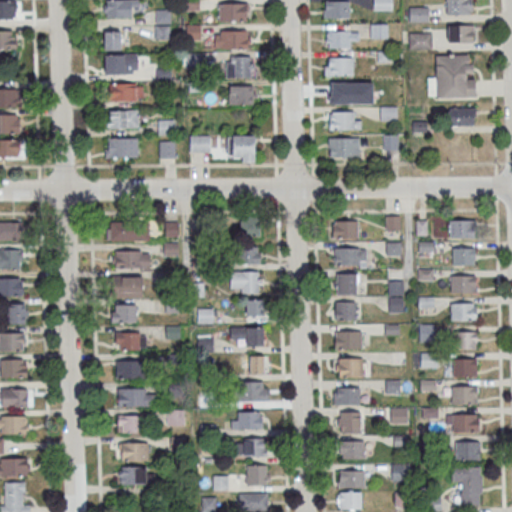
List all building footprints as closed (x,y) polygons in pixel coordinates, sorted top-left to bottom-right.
[(16,0),(0,0),(0,19),(16,19),(16,0)] [(138,0),(103,0),(103,18),(131,18),(131,7),(138,7),(138,0)] [(349,0),(323,0),(323,18),(349,18),(349,0)] [(373,0),(374,9),(391,9),(391,0),(373,0)] [(445,0),(446,15),(471,15),(471,0),(445,0)] [(249,2),(218,2),(218,20),(249,20),(249,2)] [(427,6),(409,6),(409,22),(427,22),(427,6)] [(386,36),(386,24),(370,24),(370,36),(386,36)] [(447,25),(447,42),(473,42),(473,25),(447,25)] [(168,27),(157,27),(157,38),(168,38),(168,27)] [(0,48),(15,48),(15,31),(0,30),(0,48)] [(214,30),(214,48),(249,48),(249,30),(214,30)] [(325,47),(357,47),(357,30),(325,30),(325,47)] [(103,31),(103,50),(120,50),(120,31),(103,31)] [(431,32),(409,32),(409,49),(431,49),(431,32)] [(103,54),(103,73),(137,73),(137,54),(103,54)] [(428,77),(428,97),(473,96),(473,54),(435,54),(435,77),(428,77)] [(226,77),(253,77),(253,56),(226,56),(226,77)] [(325,74),(352,74),(352,57),(325,57),(325,74)] [(142,83),(108,83),(108,100),(142,100),(142,83)] [(229,86),(229,104),(254,104),(254,86),(229,86)] [(0,107),(17,107),(16,87),(0,88),(0,107)] [(380,120),(396,120),(396,106),(380,106),(380,120)] [(475,107),(448,107),(448,125),(475,125),(475,107)] [(107,110),(107,127),(138,127),(138,110),(107,110)] [(328,111),(328,130),(360,130),(360,119),(353,119),(353,111),(328,111)] [(0,132),(18,133),(18,114),(0,113),(0,132)] [(158,134),(173,134),(173,118),(158,119),(158,134)] [(382,149),(397,149),(397,134),(382,134),(382,149)] [(209,135),(190,135),(190,151),(209,151),(209,135)] [(231,136),(231,161),(253,161),(253,136),(231,136)] [(105,157),(138,157),(138,138),(105,138),(105,157)] [(359,138),(328,138),(328,157),(359,157),(359,138)] [(0,157),(17,157),(17,140),(0,139),(0,157)] [(174,141),(158,141),(158,157),(174,157),(174,141)] [(399,229),(399,215),(385,215),(385,229),(399,229)] [(259,236),(259,217),(240,217),(240,236),(259,236)] [(471,237),(471,219),(448,219),(448,237),(471,237)] [(19,221),(0,220),(0,238),(19,239),(19,221)] [(357,220),(332,220),(332,237),(357,237),(357,220)] [(149,240),(149,221),(107,221),(107,240),(149,240)] [(166,236),(177,236),(177,223),(166,223),(166,236)] [(400,242),(386,242),(386,254),(400,254),(400,242)] [(259,246),(240,246),(240,263),(259,263),(259,246)] [(366,247),(333,247),(333,266),(366,266),(366,247)] [(451,264),(474,264),(474,247),(451,247),(451,264)] [(0,268),(21,268),(21,248),(0,248),(0,268)] [(113,267),(149,267),(149,250),(113,250),(113,267)] [(259,270),(229,270),(229,292),(259,292),(259,270)] [(335,294),(356,294),(356,272),(334,273),(335,294)] [(141,275),(111,275),(111,297),(141,297),(141,275)] [(449,292),(475,292),(475,275),(449,275),(449,292)] [(23,277),(0,276),(0,295),(23,296),(23,277)] [(402,280),(388,280),(388,311),(402,311),(402,294),(402,280)] [(245,315),(262,315),(262,299),(245,299),(245,315)] [(355,301),(334,301),(334,319),(355,319),(355,301)] [(476,302),(449,302),(449,320),(476,320),(476,302)] [(26,323),(26,303),(7,303),(7,323),(26,323)] [(135,304),(111,304),(111,322),(135,322),(135,304)] [(418,341),(434,341),(434,324),(418,324),(418,341)] [(262,326),(229,326),(229,337),(240,337),(240,345),(262,345),(262,326)] [(361,330),(334,330),(334,348),(361,348),(361,330)] [(0,331),(0,349),(26,350),(26,332),(0,331)] [(116,331),(116,349),(146,349),(146,331),(116,331)] [(476,331),(454,331),(454,348),(476,348),(476,331)] [(248,373),(263,373),(264,355),(249,355),(248,373)] [(361,376),(361,357),(336,357),(336,376),(361,376)] [(0,376),(26,377),(26,358),(0,358),(0,376)] [(452,376),(476,376),(476,358),(452,358),(452,376)] [(116,378),(141,378),(141,360),(116,360),(116,378)] [(267,401),(267,381),(237,381),(237,401),(267,401)] [(476,403),(476,385),(451,385),(451,403),(476,403)] [(359,404),(359,387),(337,387),(337,404),(359,404)] [(26,388),(1,388),(1,407),(26,407),(26,388)] [(117,406),(157,406),(157,388),(117,388),(117,406)] [(407,422),(407,407),(390,407),(390,422),(407,422)] [(184,410),(166,410),(166,425),(184,425),(184,410)] [(360,432),(360,411),(338,411),(338,432),(360,432)] [(231,412),(231,429),(262,429),(262,412),(231,412)] [(478,413),(451,413),(451,431),(478,431),(478,413)] [(0,433),(26,433),(26,415),(0,414),(0,433)] [(141,432),(141,415),(117,415),(117,432),(141,432)] [(265,455),(265,438),(235,438),(235,455),(265,455)] [(363,458),(363,440),(339,440),(339,458),(363,458)] [(455,441),(455,459),(479,459),(479,441),(455,441)] [(147,442),(119,442),(119,460),(147,460),(147,442)] [(27,457),(0,457),(0,475),(27,475),(27,457)] [(409,480),(409,463),(391,463),(391,480),(409,480)] [(267,465),(245,465),(245,484),(267,484),(267,465)] [(119,483),(152,483),(152,466),(119,466),(119,483)] [(480,466),(451,466),(451,482),(460,482),(460,504),(480,504),(480,466)] [(363,470),(338,470),(338,487),(363,487),(363,470)] [(0,511),(27,511),(28,481),(5,481),(5,504),(0,504),(0,511)] [(360,508),(360,491),(337,491),(337,508),(360,508)] [(394,491),(394,507),(409,507),(409,491),(394,491)] [(267,492),(239,492),(239,510),(267,510),(267,492)] [(440,498),(426,498),(426,510),(440,510),(440,498)]
